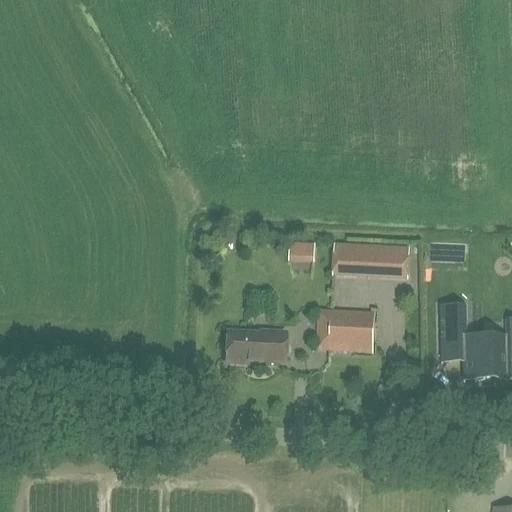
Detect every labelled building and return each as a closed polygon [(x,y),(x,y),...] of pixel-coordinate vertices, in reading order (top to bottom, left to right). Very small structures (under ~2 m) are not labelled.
[(336,248),(334,276),(405,279),(407,251),(336,248)] [(307,265),(308,252),(293,251),(292,263),(307,265)] [(441,358),(463,357),(464,383),(490,382),(490,378),(508,378),(508,381),(511,381),(511,341),(508,342),(508,338),(482,339),(482,342),(468,343),(467,309),(440,309),(441,358)] [(332,312),(330,345),(351,346),(350,352),(372,353),(374,315),(332,312)] [(284,362),(284,332),(260,332),(260,334),(227,333),(227,363),(262,364),(262,362),(284,362)]
